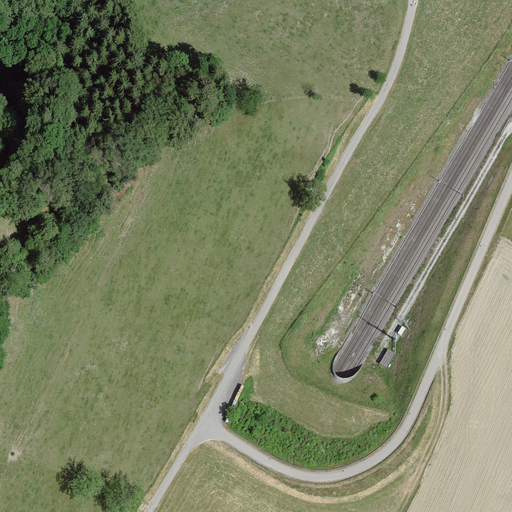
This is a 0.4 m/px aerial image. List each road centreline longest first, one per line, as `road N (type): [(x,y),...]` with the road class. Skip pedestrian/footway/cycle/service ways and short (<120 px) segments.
road 1 (unclassified): [(511,180),(409,421),(376,458),(314,477),(273,465),(203,424)]
road 2 (residential): [(413,0),(386,90),(203,424)]
